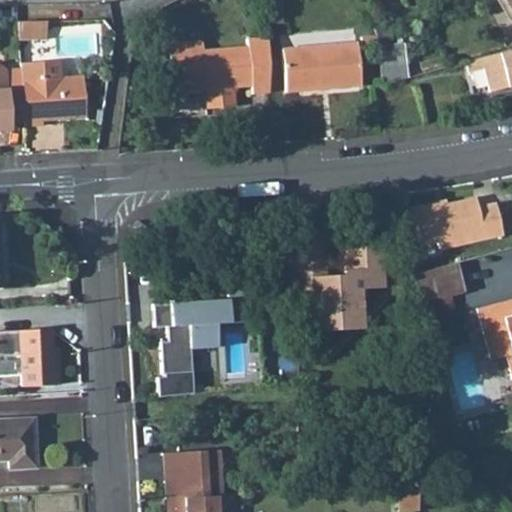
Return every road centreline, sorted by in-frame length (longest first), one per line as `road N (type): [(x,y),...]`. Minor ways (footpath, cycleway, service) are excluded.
road 1 (residential): [(101,181),(417,165),(511,147)]
road 2 (residential): [(101,181),(122,511)]
